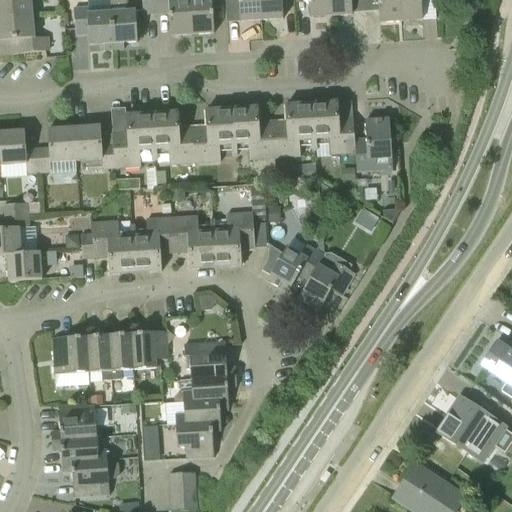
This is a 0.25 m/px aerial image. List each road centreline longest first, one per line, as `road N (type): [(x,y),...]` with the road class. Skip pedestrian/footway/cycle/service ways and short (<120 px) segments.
road 1 (residential): [(458,84),(428,68),(0,90)]
road 2 (residential): [(326,511),(511,232)]
road 3 (secondary): [(511,60),(405,302)]
road 4 (secondary): [(263,511),(405,302)]
road 5 (residential): [(4,327),(43,299),(247,285)]
road 6 (secondary): [(405,302),(439,280),(471,243),(511,130)]
road 7 (residential): [(4,511),(21,461),(14,345),(4,327)]
road 8 (residential): [(247,285),(258,395),(229,443)]
